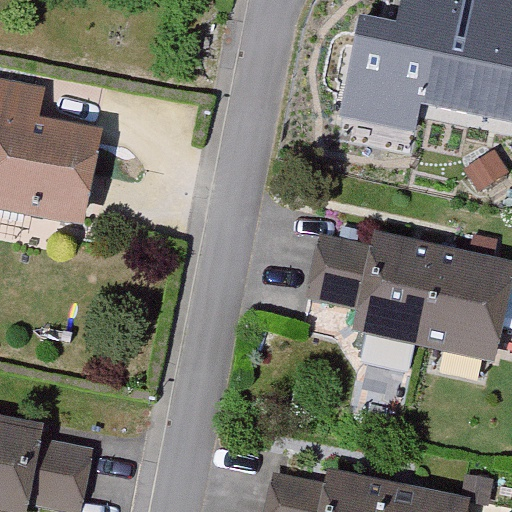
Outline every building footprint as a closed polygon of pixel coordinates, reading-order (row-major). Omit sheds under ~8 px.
[(511,118),(511,116),(511,0),(400,0),(396,21),(359,14),(338,114),(413,129),(419,99),(511,118)] [(0,79),(0,213),(74,226),(91,130),(35,121),(41,87),(0,79)] [(362,251),(309,240),(296,304),(349,315),(345,337),(485,365),(507,255),(494,253),(472,248),(366,227),(362,251)] [(475,235),(472,248),(494,253),(497,240),(475,235)] [(31,426),(0,420),(0,511),(17,511),(18,506),(60,511),(75,511),(83,453),(29,444),(31,426)] [(319,488),(267,478),(260,511),(461,511),(465,493),(324,465),(319,488)]
